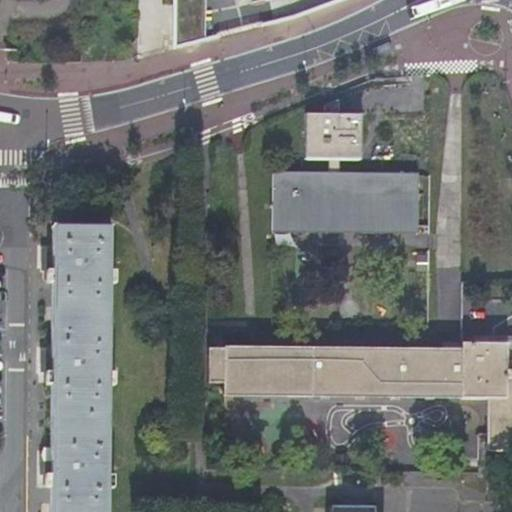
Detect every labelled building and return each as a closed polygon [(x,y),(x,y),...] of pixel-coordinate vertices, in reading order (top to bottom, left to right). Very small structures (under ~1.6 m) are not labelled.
[(205,0),(173,0),(173,37),(205,30),(205,0)] [(321,171),(270,172),(271,232),(415,230),(416,170),(343,171),(343,158),(360,157),(361,109),(340,110),(340,95),(324,102),(324,111),(304,110),(304,158),(321,158),(321,171)] [(104,511),(107,228),(53,227),(53,256),(52,281),(52,358),(52,381),(51,449),(51,484),(50,511),(104,511)] [(52,281),(53,256),(42,256),(42,281),(52,281)] [(221,394),(455,397),(456,344),(441,344),(441,352),(206,349),(206,384),(221,384),(221,394)] [(504,344),(456,344),(455,397),(455,400),(482,400),(481,450),(511,449),(511,360),(504,361),(504,344)] [(41,381),(52,381),(52,358),(41,358),(41,381)] [(51,484),(51,449),(41,449),(40,484),(51,484)] [(333,511),(375,511),(375,498),(334,497),(333,511)]
